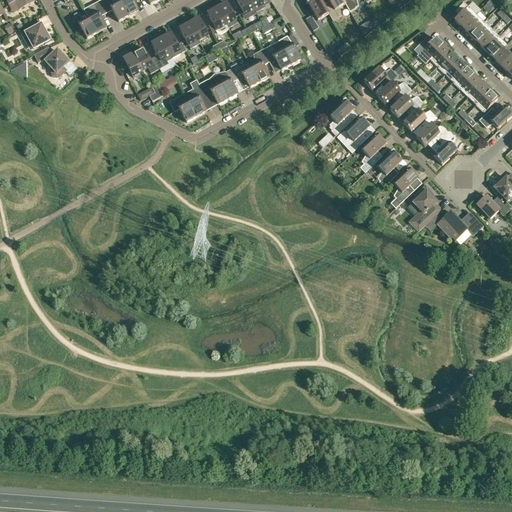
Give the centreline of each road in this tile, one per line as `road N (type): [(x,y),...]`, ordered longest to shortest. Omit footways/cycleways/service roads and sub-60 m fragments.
road 1 (residential): [(453,193),(326,67)]
road 2 (residential): [(172,127),(199,139),(326,67)]
road 3 (motorway): [(149,511),(0,501)]
road 4 (residential): [(87,62),(198,0)]
